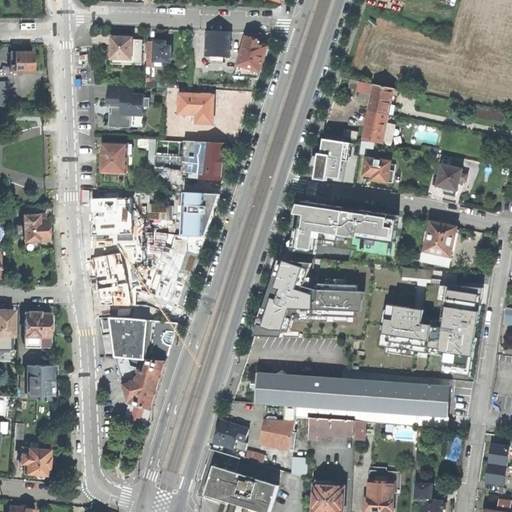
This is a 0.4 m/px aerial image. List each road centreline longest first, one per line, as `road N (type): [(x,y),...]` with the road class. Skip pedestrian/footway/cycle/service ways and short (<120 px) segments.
road 1 (secondary): [(301,28),(142,503)]
road 2 (secondary): [(179,511),(282,181)]
road 3 (residential): [(464,511),(508,224)]
road 4 (residential): [(63,31),(79,294)]
road 5 (residential): [(63,16),(301,28)]
road 6 (residential): [(282,181),(508,224)]
road 7 (residential): [(79,294),(92,466),(103,491)]
road 8 (secondary): [(282,181),(340,0)]
